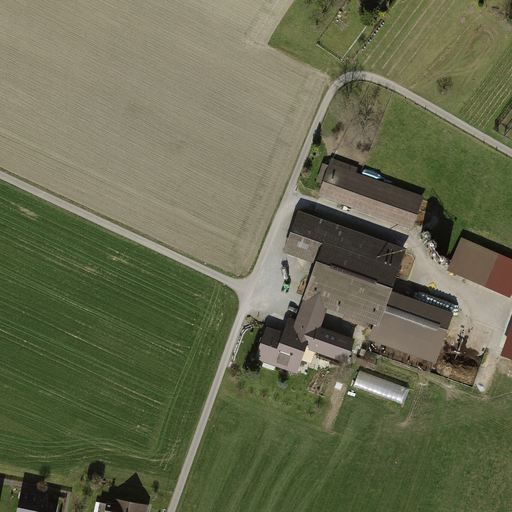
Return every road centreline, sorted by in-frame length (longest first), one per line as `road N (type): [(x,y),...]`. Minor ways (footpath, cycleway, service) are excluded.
road 1 (track): [(0,175),(247,288),(334,87),(357,77),(389,85),(511,154)]
road 2 (residential): [(172,511),(247,288)]
